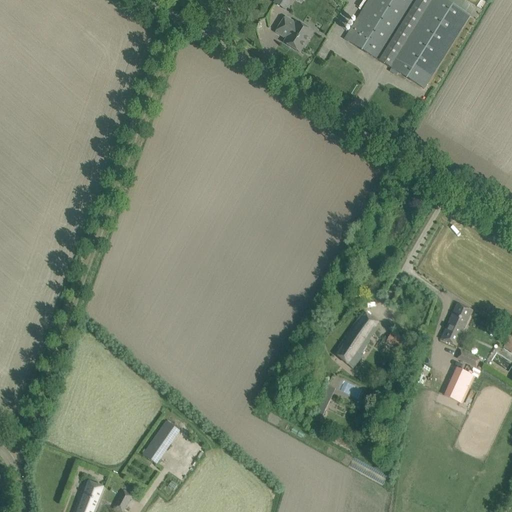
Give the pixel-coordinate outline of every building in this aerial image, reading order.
[(346,36),(344,38),(345,39),(344,40),(379,61),(389,68),(391,69),(390,71),(396,76),(398,73),(424,89),(470,16),(465,13),(444,0),(369,0),(354,25),(349,33),(346,36)] [(296,24),(285,18),(276,32),(287,39),(284,43),(299,52),(312,32),(297,23),(296,24)] [(456,347),(473,311),(457,304),(441,340),(456,347)] [(374,328),(378,323),(363,312),(334,353),(352,369),(362,357),(360,355),(369,342),(367,341),(371,335),(372,336),(377,331),(374,328)] [(409,354),(414,344),(392,332),(386,342),(409,354)] [(461,350),(456,359),(476,368),(480,359),(461,350)] [(474,376),(456,368),(444,397),(462,404),(474,376)] [(323,394),(313,415),(321,419),(331,398),(323,394)] [(179,431),(166,422),(143,456),(156,465),(179,431)] [(94,511),(103,488),(85,481),(73,511),(94,511)] [(115,504),(112,509),(117,511),(123,511),(125,509),(131,499),(133,496),(123,491),(115,504)]
